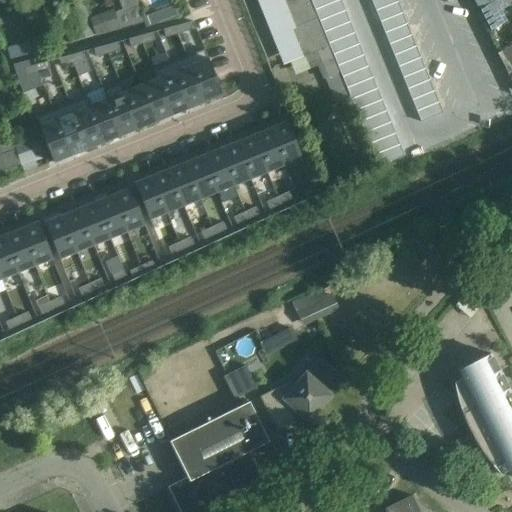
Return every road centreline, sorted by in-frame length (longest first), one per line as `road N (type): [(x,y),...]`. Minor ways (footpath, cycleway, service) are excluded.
road 1 (residential): [(221,0),(260,98),(0,200)]
road 2 (unclassified): [(471,511),(402,451),(368,442)]
road 3 (unclassified): [(274,511),(335,451),(368,442)]
